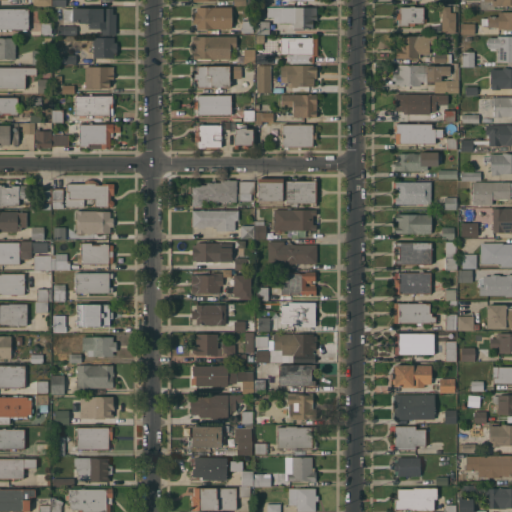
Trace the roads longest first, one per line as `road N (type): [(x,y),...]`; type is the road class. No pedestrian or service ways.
road 1 (residential): [(151,0),(148,511)]
road 2 (residential): [(356,0),(358,511)]
road 3 (residential): [(356,162),(0,163)]
